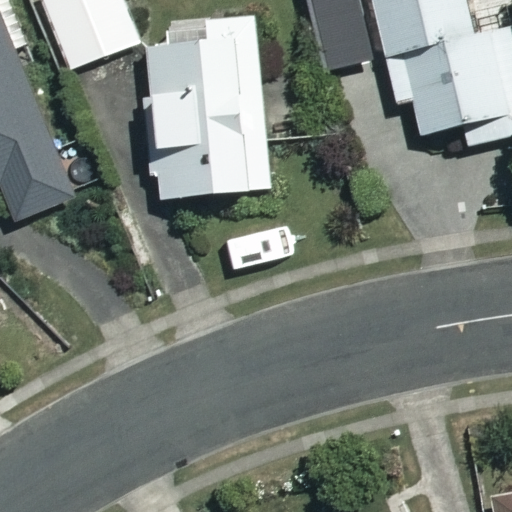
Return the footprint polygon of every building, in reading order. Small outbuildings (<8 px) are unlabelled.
[(84,208),(9,0),(0,0),(0,196),(8,194),(22,230),(84,208)] [(148,52),(129,0),(58,0),(51,3),(77,78),(148,52)] [(312,0),(330,78),(395,64),(406,115),(424,111),(432,147),(474,138),(477,152),(511,144),(511,41),(481,48),(470,0),(312,0)] [(174,50),(153,51),(164,211),(277,203),(264,24),(173,31),(174,50)] [(309,262),(300,230),(241,247),(250,278),(309,262)]
